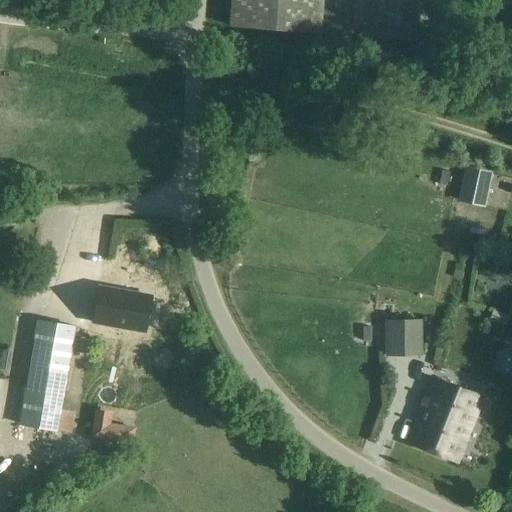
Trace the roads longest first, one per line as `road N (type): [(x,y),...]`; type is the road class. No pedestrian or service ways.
road 1 (unclassified): [(456,511),(336,448),(289,408),(213,296),(189,200),(202,39)]
road 2 (track): [(511,148),(389,109),(198,71)]
road 3 (unclassified): [(202,39),(0,20)]
